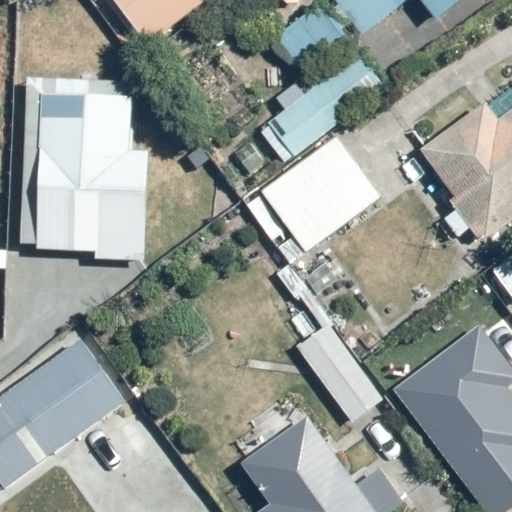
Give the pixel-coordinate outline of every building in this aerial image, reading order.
[(102,0),(118,22),(129,14),(148,41),(204,0),(102,0)] [(269,0),(254,13),(307,77),(332,57),(365,98),(397,73),(368,37),(413,0),(421,0),(440,22),(467,0),(269,0)] [(289,165),(353,114),(336,93),(331,97),(318,80),(259,127),(289,165)] [(511,220),(511,88),(424,149),(486,239),(511,220)] [(383,198),(339,136),(247,200),(291,263),(383,198)] [(511,307),(511,257),(473,285),(497,318),(511,307)] [(385,399),(329,323),(298,345),(355,422),(385,399)] [(0,491),(129,401),(85,338),(0,397),(0,491)] [(352,474),(309,415),(246,461),(276,504),(264,511),(394,511),(410,501),(377,456),(352,474)]
